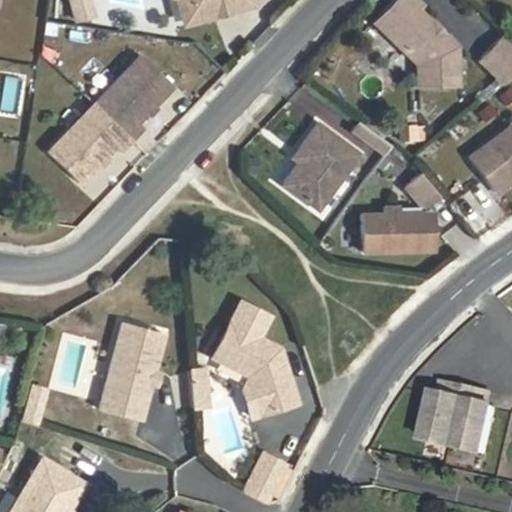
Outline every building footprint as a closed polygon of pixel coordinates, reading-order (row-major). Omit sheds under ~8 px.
[(94,0),(73,0),(79,23),(99,18),(94,0)] [(188,0),(178,0),(185,21),(194,18),(188,0)] [(229,8),(248,3),(247,0),(188,0),(194,18),(213,13),(212,6),(227,1),(229,8)] [(408,0),(392,0),(367,27),(412,69),(414,90),(454,86),(450,47),(415,13),(418,9),(408,0)] [(227,1),(212,6),(213,13),(229,8),(227,1)] [(500,85),(511,73),(511,43),(500,31),(473,57),(500,85)] [(145,53),(98,102),(129,132),(135,137),(148,123),(142,118),(152,108),(158,102),(176,83),(145,53)] [(129,132),(98,102),(51,151),(82,181),(101,162),(107,156),(116,146),(122,151),(135,137),(129,132)] [(158,102),(152,108),(156,111),(161,106),(158,102)] [(298,159),(282,181),(317,208),(360,152),(318,120),(299,145),(309,153),(303,160),(300,158),(298,159)] [(405,124),(406,139),(423,139),(422,123),(405,124)] [(511,130),(510,129),(467,163),(493,196),(511,181),(511,130)] [(309,153),(299,145),(292,154),(298,159),(300,158),(303,160),(309,153)] [(107,156),(101,162),(105,165),(110,160),(107,156)] [(418,209),(437,193),(418,170),(399,186),(418,209)] [(432,207),(356,206),(356,252),(431,253),(432,207)] [(230,318),(213,352),(249,369),(263,408),(298,396),(291,374),(286,372),(283,363),(287,361),(280,342),(230,318)] [(99,408),(141,419),(150,383),(153,370),(163,333),(121,322),(99,408)] [(206,365),(178,365),(179,406),(206,406),(206,365)] [(159,372),(153,370),(150,383),(156,385),(159,372)] [(432,376),(415,448),(479,463),(495,391),(432,376)] [(260,451),(243,490),(266,500),(283,461),(260,451)] [(84,483),(43,459),(11,511),(67,511),(68,510),(84,483)]
